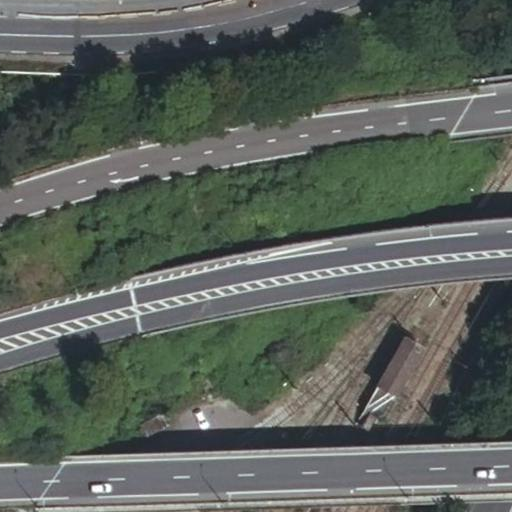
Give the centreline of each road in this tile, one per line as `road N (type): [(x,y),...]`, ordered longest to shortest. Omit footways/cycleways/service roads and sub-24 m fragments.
road 1 (trunk): [(511,106),(283,137),(134,168),(0,209)]
road 2 (trunk): [(0,481),(511,464)]
road 3 (primary): [(511,252),(277,279),(135,310)]
road 4 (secondary): [(0,33),(101,36),(209,24),(313,0)]
road 5 (primary): [(0,358),(135,310)]
road 6 (primary): [(135,310),(0,343)]
